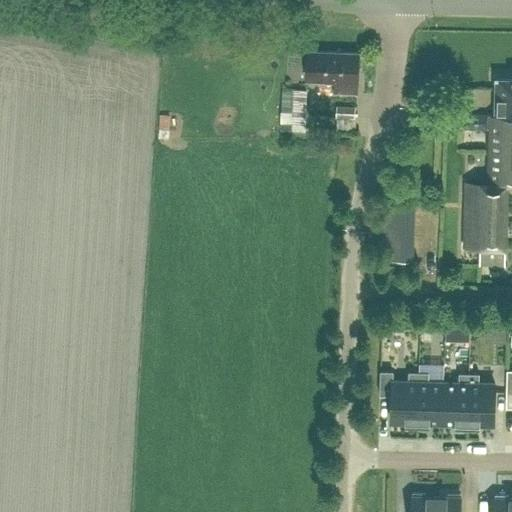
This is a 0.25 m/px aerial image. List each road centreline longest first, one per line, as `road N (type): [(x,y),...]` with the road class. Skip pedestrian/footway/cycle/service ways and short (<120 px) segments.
road 1 (residential): [(343,457),(350,258),(387,114),(395,3)]
road 2 (residential): [(511,462),(343,457)]
